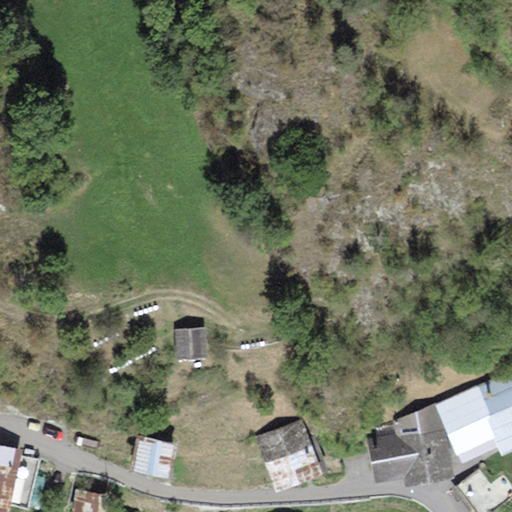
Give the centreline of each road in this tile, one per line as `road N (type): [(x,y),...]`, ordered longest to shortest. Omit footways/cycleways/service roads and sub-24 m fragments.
road 1 (residential): [(445,511),(428,489),(408,481),(268,492),(168,489),(0,425)]
road 2 (track): [(237,330),(176,298),(66,317),(0,302)]
